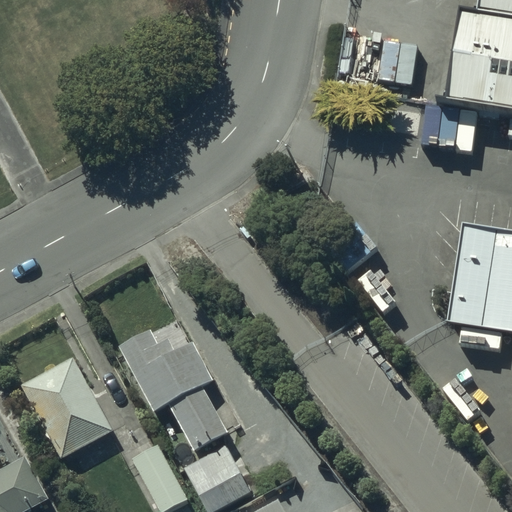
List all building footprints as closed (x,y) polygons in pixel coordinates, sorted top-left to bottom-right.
[(462,14),(448,101),(511,111),(511,0),(479,0),(477,16),(462,14)] [(511,240),(464,233),(449,324),(511,333),(511,240)] [(368,273),(354,283),(383,319),(397,307),(368,273)] [(149,336),(118,352),(153,419),(169,410),(194,458),(228,440),(203,393),(212,389),(192,350),(175,358),(169,346),(157,352),(149,336)] [(371,347),(357,357),(387,397),(400,387),(371,347)] [(73,363),(24,391),(62,465),(114,435),(73,363)] [(404,390),(390,401),(422,441),(436,430),(404,390)] [(158,450),(131,464),(157,511),(176,511),(188,506),(158,450)] [(227,450),(184,473),(204,511),(223,511),(251,498),(227,450)] [(0,472),(0,511),(37,511),(51,505),(28,463),(2,477),(0,472)] [(284,511),(280,502),(260,511),(284,511)]
